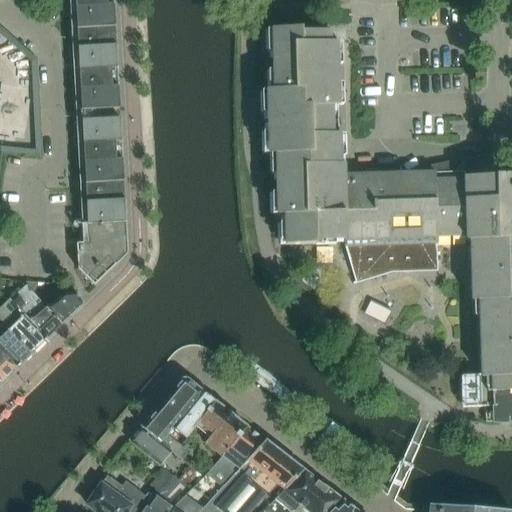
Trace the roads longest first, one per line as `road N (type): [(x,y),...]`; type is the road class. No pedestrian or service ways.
road 1 (residential): [(0,397),(137,256),(126,0)]
road 2 (residential): [(60,510),(170,374),(192,365),(386,509)]
road 3 (residential): [(34,175),(60,169),(54,52),(0,9)]
